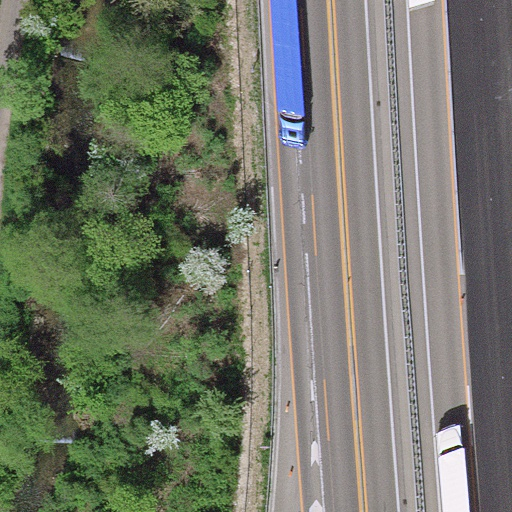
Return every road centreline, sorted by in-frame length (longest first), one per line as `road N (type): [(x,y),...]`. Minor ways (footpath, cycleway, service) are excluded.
road 1 (motorway): [(480,511),(445,0)]
road 2 (motorway): [(336,169),(295,286),(292,511)]
road 3 (motorway): [(336,169),(365,511)]
road 4 (motorway): [(329,0),(336,169)]
